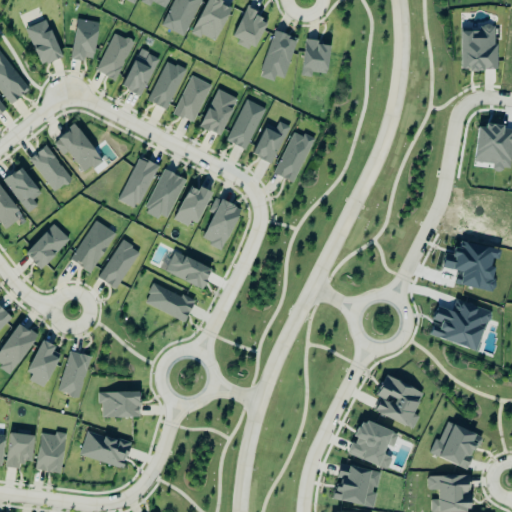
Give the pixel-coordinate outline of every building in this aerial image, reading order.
[(151,3),(163,9),(167,0),(139,0),(138,3),(148,7),(151,3)] [(171,0),(159,27),(182,38),(199,0),(171,0)] [(213,43),(229,8),(210,0),(204,0),(190,33),(213,43)] [(264,24),(254,18),(256,13),(245,8),(229,40),(252,50),(264,24)] [(96,24),(75,19),(67,60),(80,63),(82,57),(90,58),(96,24)] [(22,30),(39,67),(60,58),(43,21),(22,30)] [(458,30),(459,72),(495,71),(494,30),(458,30)] [(295,39),(272,32),(257,78),(271,82),(273,76),(282,79),(295,39)] [(131,43),(111,33),(94,72),(114,81),(131,43)] [(299,77),(309,78),(310,73),(325,75),(327,47),(320,46),(320,42),(303,40),(299,77)] [(141,97),(155,58),(135,50),(121,90),(141,97)] [(0,96),(5,105),(25,93),(0,52),(0,96)] [(182,70),(162,62),(146,104),(166,111),(182,70)] [(209,86),(189,76),(171,114),(191,124),(209,86)] [(218,137),(235,99),(215,90),(197,128),(218,137)] [(224,142),(243,151),(263,110),(244,101),(224,142)] [(288,129),(277,122),(273,130),(265,126),(249,155),(268,165),(288,129)] [(65,153),(83,175),(99,161),(72,126),(50,143),(61,156),(65,153)] [(473,163),(492,164),(492,169),(509,170),(511,130),(475,128),(473,163)] [(291,184),(312,140),(301,135),(300,138),(291,133),(271,175),(291,184)] [(68,183),(47,146),(28,157),(49,194),(68,183)] [(155,167),(136,158),(116,202),(135,211),(155,167)] [(36,207),(31,200),(37,196),(20,168),(2,179),(24,215),(36,207)] [(182,179),(159,171),(143,214),(166,222),(182,179)] [(208,193),(198,188),(196,192),(187,188),(171,221),(190,230),(208,193)] [(0,227),(3,231),(21,217),(0,191),(0,227)] [(222,250),(237,209),(212,200),(207,214),(210,215),(200,242),(222,250)] [(114,236),(94,222),(68,261),(88,274),(114,236)] [(67,240),(50,225),(22,255),(38,271),(67,240)] [(138,253),(120,241),(95,279),(113,291),(138,253)] [(209,269),(171,255),(168,261),(162,259),(157,272),(202,289),(209,269)] [(181,324),(192,304),(152,284),(142,303),(181,324)] [(0,328),(9,319),(0,310),(0,328)] [(0,348),(0,365),(1,366),(0,368),(0,371),(10,377),(33,336),(13,325),(0,348)] [(42,387),(60,354),(39,343),(22,377),(42,387)] [(88,358),(67,352),(56,394),(77,399),(88,358)] [(372,413),(410,431),(417,417),(411,414),(420,395),(383,377),(373,397),(379,399),(372,413)] [(100,419),(136,419),(136,393),(95,394),(96,405),(100,405),(100,419)] [(396,436),(358,421),(351,440),(345,455),(384,471),(390,459),(381,455),(384,446),(391,449),(396,436)] [(426,457),(466,470),(477,436),(443,425),(437,443),(431,441),(426,457)] [(58,475),(63,435),(54,433),(53,437),(38,435),(33,472),(58,475)] [(78,459),(121,468),(127,443),(83,433),(78,459)] [(31,438),(7,434),(2,468),(17,470),(18,462),(28,463),(31,438)] [(377,473),(339,465),(331,501),(371,510),(374,495),(373,494),(377,473)] [(467,511),(467,477),(425,478),(425,491),(435,491),(435,501),(429,501),(428,511),(467,511)]
